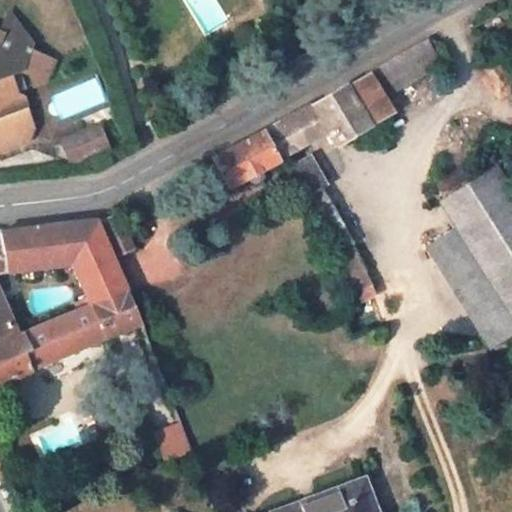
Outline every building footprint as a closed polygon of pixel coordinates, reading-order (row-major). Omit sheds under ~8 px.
[(31,43),(9,13),(0,31),(0,151),(29,139),(34,126),(28,111),(22,97),(16,95),(8,74),(19,70),(31,75),(35,85),(45,82),(54,59),(29,48),(31,43)] [(382,97),(440,63),(427,39),(345,84),(368,124),(391,111),(382,97)] [(345,84),(210,158),(227,187),(243,178),(243,179),(244,180),(245,181),(245,182),(246,182),(247,183),(248,184),(249,184),(249,185),(250,186),(251,186),(252,186),(261,181),(260,180),(260,179),(260,178),(260,177),(260,176),(260,175),(260,174),(259,173),(259,172),(259,171),(258,170),(327,131),(333,144),(368,124),(345,84)] [(100,121),(58,138),(69,165),(111,148),(100,121)] [(325,183),(310,155),(288,168),(333,250),(349,241),(319,186),(325,183)] [(511,192),(494,163),(444,195),(460,222),(431,242),(493,343),(511,331),(511,192)] [(131,250),(117,216),(101,222),(115,256),(131,250)] [(0,297),(0,269),(71,262),(90,304),(124,289),(95,221),(0,232),(0,343),(17,336),(0,297)] [(358,300),(373,292),(349,241),(333,250),(358,300)] [(0,343),(0,383),(137,322),(124,289),(90,304),(17,336),(0,343)] [(152,430),(164,461),(190,451),(179,420),(152,430)] [(373,511),(362,482),(280,511),(373,511)]
